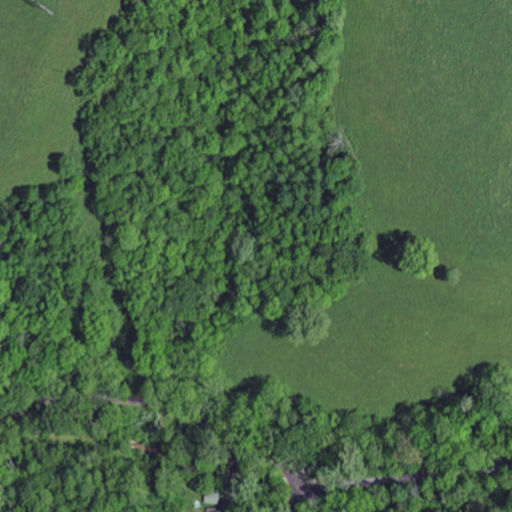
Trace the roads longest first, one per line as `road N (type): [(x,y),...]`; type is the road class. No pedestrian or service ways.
road 1 (residential): [(289,511),(292,486),(272,455),(203,418),(134,402),(0,405)]
road 2 (residential): [(292,490),(376,487),(511,455)]
